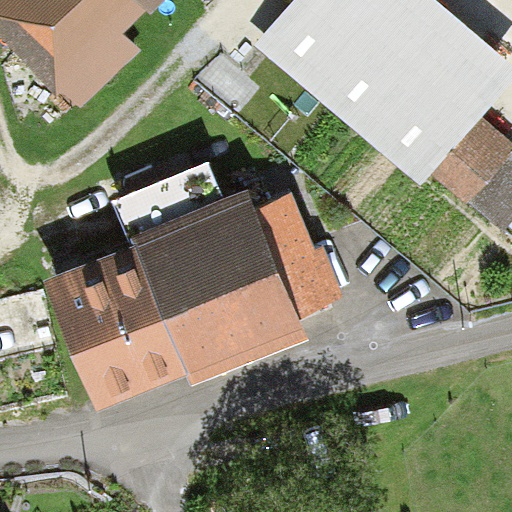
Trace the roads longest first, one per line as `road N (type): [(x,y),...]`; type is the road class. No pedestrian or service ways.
road 1 (residential): [(511,327),(141,430)]
road 2 (residential): [(141,430),(0,447)]
